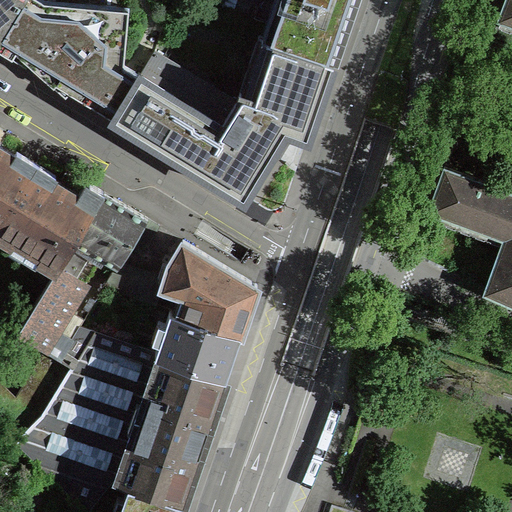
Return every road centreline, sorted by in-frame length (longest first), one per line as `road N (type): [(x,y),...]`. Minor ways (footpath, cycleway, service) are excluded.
road 1 (residential): [(0,89),(298,256)]
road 2 (secondary): [(273,511),(367,257)]
road 3 (secondary): [(386,0),(298,256)]
road 4 (secondary): [(298,256),(211,511)]
road 5 (secondary): [(367,257),(443,0)]
road 6 (residential): [(511,319),(367,257)]
